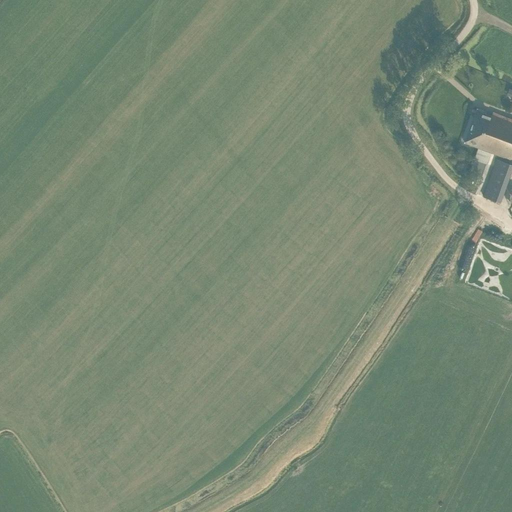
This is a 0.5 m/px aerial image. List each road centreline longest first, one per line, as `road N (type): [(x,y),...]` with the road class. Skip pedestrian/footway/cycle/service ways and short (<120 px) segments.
road 1 (track): [(468,194),(322,408),(236,490),(195,511)]
road 2 (unclassified): [(472,0),(468,27),(417,83),(405,113),(434,164),(468,194)]
